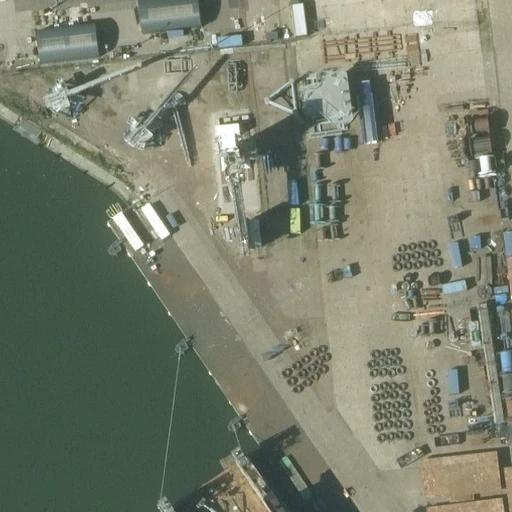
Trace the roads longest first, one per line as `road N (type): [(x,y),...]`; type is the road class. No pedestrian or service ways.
road 1 (unknown): [(445,511),(390,459),(228,246),(206,186),(202,124)]
road 2 (unknown): [(511,177),(495,0)]
